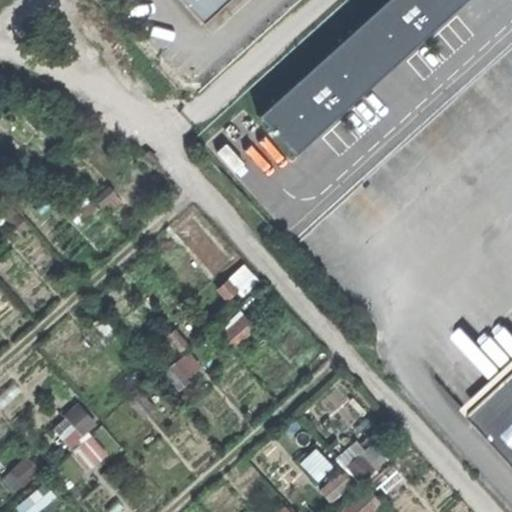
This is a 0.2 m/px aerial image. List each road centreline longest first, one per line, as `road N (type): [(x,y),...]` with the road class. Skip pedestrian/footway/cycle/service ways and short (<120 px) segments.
road 1 (track): [(65,0),(122,102),(489,511)]
road 2 (unknown): [(511,168),(410,283),(403,328),(417,368),(447,412),(511,482)]
road 3 (track): [(329,0),(221,98),(171,118),(0,49)]
road 4 (track): [(0,360),(197,186)]
road 5 (track): [(165,511),(344,350)]
